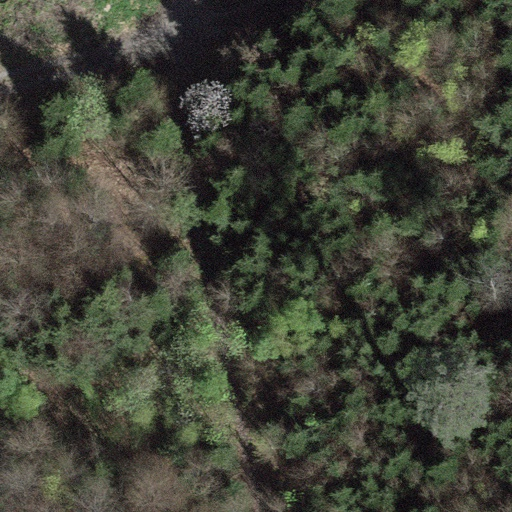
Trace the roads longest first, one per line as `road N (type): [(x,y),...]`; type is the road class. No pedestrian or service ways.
road 1 (track): [(244,511),(171,0)]
road 2 (track): [(0,98),(175,51),(309,0)]
